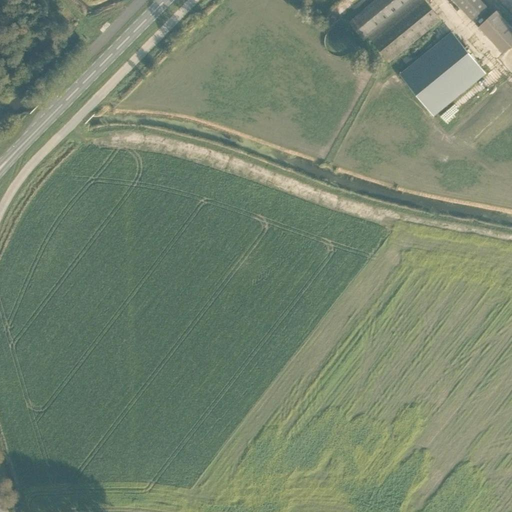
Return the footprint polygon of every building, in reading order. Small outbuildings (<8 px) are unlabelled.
[(369,37),(390,62),(394,67),(402,60),(398,56),(441,19),(424,0),(375,0),(348,23),(363,41),(369,37)] [(487,7),(480,0),(452,0),(472,21),(487,7)] [(511,45),(511,26),(497,10),(479,27),(503,54),(511,45)] [(442,30),(433,39),(436,43),(445,34),(442,30)] [(485,73),(451,32),(402,74),(436,115),(485,73)] [(19,152),(0,172),(0,173),(3,176),(22,155),(19,152)]
